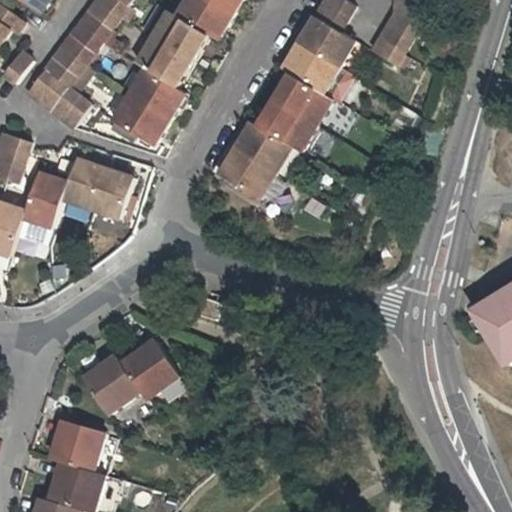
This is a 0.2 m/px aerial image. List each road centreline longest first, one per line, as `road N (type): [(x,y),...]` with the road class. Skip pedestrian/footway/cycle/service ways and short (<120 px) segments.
road 1 (residential): [(426,321),(511,2)]
road 2 (residential): [(165,240),(426,321)]
road 3 (residential): [(165,240),(175,196),(289,0)]
road 4 (residential): [(495,511),(448,426),(426,321)]
road 5 (residential): [(33,347),(131,278),(165,240)]
road 6 (residential): [(0,119),(88,0)]
road 7 (residential): [(0,483),(33,347)]
